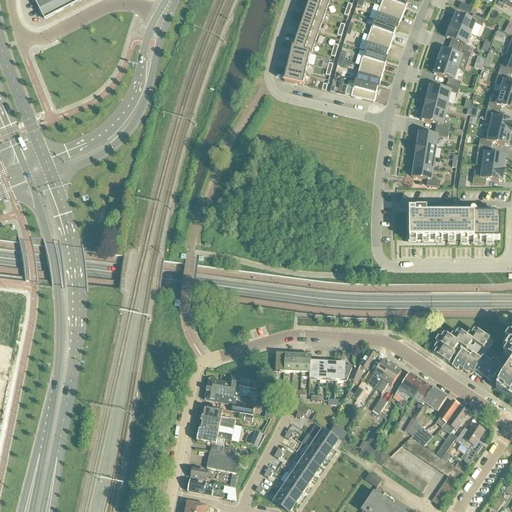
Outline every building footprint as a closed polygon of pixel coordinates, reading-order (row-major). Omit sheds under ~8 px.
[(33,0),(45,21),(85,0),(33,0)] [(329,5),(313,0),(310,0),(307,9),(325,16),(329,5)] [(362,9),(365,2),(359,0),(356,7),(362,9)] [(383,0),(380,8),(402,17),(408,3),(401,0),(383,0)] [(511,0),(500,0),(497,7),(503,10),(505,6),(511,9),(511,0)] [(458,11),(470,16),(471,15),(473,10),(461,5),(458,11)] [(374,22),(374,23),(397,31),(402,17),(380,8),(375,23),(374,22)] [(325,16),(307,9),(304,19),(322,26),(325,16)] [(456,17),(451,28),(471,37),(475,25),(482,28),(484,22),(473,17),(470,23),(456,17)] [(322,26),(304,19),(300,30),(318,36),(322,26)] [(374,23),(368,38),(391,45),(396,31),(397,32),(397,31),(374,23)] [(461,46),(458,52),(470,56),(473,51),(466,48),(471,37),(451,28),(446,40),(461,46)] [(318,36),(300,30),(297,40),(315,46),(318,36)] [(368,38),(363,53),(387,60),(386,60),(391,45),(368,38)] [(315,46),(297,40),(293,50),(292,49),(292,50),(311,56),(315,46)] [(311,57),(311,56),(292,50),(289,62),(308,66),(310,56),(311,57)] [(442,52),(438,64),(458,71),(465,73),(470,56),(458,52),(456,57),(442,52)] [(364,53),(360,68),(383,75),(387,60),(363,53),(364,53)] [(344,64),(346,56),(340,54),(338,62),(344,64)] [(488,70),(493,59),(488,57),(483,68),(488,70)] [(511,59),(508,71),(501,68),(498,75),(510,79),(511,75),(511,59)] [(305,77),(308,66),(289,62),(286,73),(305,77)] [(344,70),(346,64),(344,64),(338,62),(337,68),(344,70)] [(448,81),(446,87),(459,91),(461,85),(454,83),(458,71),(438,64),(434,76),(448,81)] [(355,83),(379,90),(383,75),(360,68),(356,83),(355,83)] [(305,77),(286,73),(284,84),(303,88),(305,77)] [(510,79),(498,75),(495,86),(502,88),(499,95),(511,99),(511,86),(509,85),(510,79)] [(374,105),(378,90),(379,90),(355,83),(351,99),(374,105)] [(430,89),(427,101),(448,106),(450,94),(457,96),(459,91),(446,87),(445,93),(430,89)] [(511,99),(499,95),(497,102),(490,100),(487,111),(499,115),(501,109),(511,112),(511,99)] [(427,101),(424,111),(445,116),(448,106),(427,101)] [(436,126),(435,132),(448,135),(449,129),(442,128),(445,116),(424,111),(421,123),(436,126)] [(499,115),(487,111),(484,123),(491,125),(490,131),(485,130),(510,136),(511,128),(511,123),(498,121),(499,115)] [(510,136),(485,130),(482,142),(480,142),(478,148),(491,151),(492,145),(507,148),(510,136)] [(419,136),(417,147),(436,150),(438,139),(447,141),(448,135),(435,132),(434,138),(419,136)] [(417,147),(415,158),(434,161),(436,150),(417,147)] [(491,151),(478,148),(475,167),(503,172),(505,159),(490,157),(491,151)] [(415,158),(414,168),(433,171),(434,161),(415,158)] [(503,172),(475,167),(475,168),(482,169),(481,175),(474,174),(472,186),(485,188),(486,182),(501,184),(503,172)] [(426,188),(439,190),(440,184),(431,182),(433,171),(414,168),(412,180),(427,182),(426,188)] [(500,242),(500,217),(440,217),(440,214),(429,214),(429,218),(427,218),(426,212),(415,212),(415,214),(409,214),(409,242),(500,242)] [(0,357),(12,360),(24,304),(0,298),(0,357)] [(511,333),(505,343),(509,346),(505,352),(507,353),(502,361),(499,361),(488,353),(493,346),(492,345),(473,332),(471,332),(466,339),(457,333),(454,337),(453,336),(450,340),(443,335),(440,339),(439,338),(435,344),(438,345),(435,349),(436,350),(433,355),(449,366),(457,372),(459,370),(467,376),(469,373),(477,379),(479,376),(487,382),(489,379),(493,382),(499,374),(502,376),(504,378),(497,388),(504,392),(503,394),(511,399),(511,333)] [(354,371),(349,381),(354,383),(357,385),(358,385),(364,370),(368,373),(377,358),(369,353),(359,368),(358,373),(354,371)] [(275,374),(284,374),(285,356),(276,356),(275,374)] [(284,374),(293,375),(294,357),(285,356),(284,374)] [(293,375),(301,375),(302,357),(294,357),(293,375)] [(301,379),(309,380),(310,380),(311,363),(311,357),(302,357),(301,375),(301,379)] [(369,383),(367,386),(376,392),(392,368),(383,362),(369,383)] [(309,382),(318,382),(319,364),(311,363),(310,380),(309,380),(309,382)] [(318,382),(327,383),(328,364),(319,364),(318,382)] [(327,383),(336,383),(337,365),(328,364),(327,383)] [(337,365),(336,383),(344,383),(347,384),(352,370),(352,368),(345,367),(345,365),(342,365),(337,365)] [(392,368),(376,392),(382,396),(388,386),(392,389),(401,374),(392,368)] [(410,376),(396,396),(404,402),(418,381),(410,376)] [(209,382),(207,391),(225,394),(224,396),(229,397),(229,396),(235,397),(235,398),(237,399),(239,388),(240,380),(230,378),(229,386),(209,382)] [(240,380),(239,388),(255,391),(257,383),(250,382),(240,380)] [(401,406),(399,409),(403,412),(408,404),(406,403),(409,399),(413,402),(424,385),(418,381),(404,402),(400,405),(401,406)] [(424,385),(413,402),(418,405),(422,407),(432,391),(424,385)] [(354,396),(352,400),(357,403),(363,393),(359,389),(354,396)] [(225,394),(207,391),(205,403),(226,407),(232,408),(231,414),(240,415),(241,408),(241,406),(235,404),(237,399),(235,398),(235,397),(229,396),(229,397),(224,396),(225,394)] [(447,401),(432,391),(422,407),(426,410),(427,411),(429,408),(437,414),(447,401)] [(381,400),(372,413),(379,418),(381,414),(387,404),(381,400)] [(447,425),(459,409),(452,404),(437,425),(440,427),(442,424),(446,427),(447,425)] [(296,412),(305,417),(309,411),(300,405),(296,412)] [(419,410),(416,414),(421,418),(426,410),(422,407),(418,405),(416,408),(419,410)] [(254,410),(241,408),(240,415),(255,418),(256,413),(254,412),(254,410)] [(436,458),(439,460),(442,462),(457,440),(451,436),(454,432),(456,433),(468,415),(459,409),(447,425),(446,427),(442,431),(450,437),(436,458)] [(204,410),(201,421),(235,428),(236,423),(222,420),(223,414),(204,410)] [(421,418),(416,414),(412,422),(416,425),(421,418)] [(244,424),(252,425),(253,418),(245,417),(244,424)] [(201,421),(199,432),(219,435),(220,430),(234,433),(235,428),(201,421)] [(407,435),(412,439),(422,430),(414,424),(407,435)] [(461,436),(455,444),(460,447),(467,452),(464,456),(468,459),(465,464),(469,467),(479,452),(483,447),(477,443),(484,433),(474,426),(465,439),(461,436)] [(422,430),(412,439),(424,449),(433,439),(422,430)] [(320,431),(314,441),(331,452),(338,443),(320,431)] [(219,435),(199,432),(197,444),(216,448),(218,441),(231,444),(232,438),(219,435)] [(367,444),(370,446),(374,441),(376,438),(373,435),(367,444)] [(308,436),(302,445),(306,448),(325,461),(331,452),(314,441),(308,436)] [(257,449),(260,443),(253,439),(250,446),(257,449)] [(402,449),(409,453),(415,444),(410,441),(402,449)] [(362,452),(360,454),(366,457),(372,447),(370,446),(367,444),(366,445),(362,452)] [(409,453),(414,456),(420,447),(415,444),(409,453)] [(372,447),(366,457),(372,461),(377,451),(374,449),(372,447)] [(414,456),(419,460),(425,450),(420,447),(414,456)] [(306,448),(300,457),(319,470),(325,461),(306,448)] [(224,449),(222,457),(234,459),(236,452),(224,449)] [(419,460),(424,463),(430,454),(425,450),(419,460)] [(372,461),(377,465),(383,455),(377,451),(372,461)] [(239,460),(210,454),(207,471),(236,476),(237,471),(239,461),(239,460)] [(424,463),(428,466),(434,457),(430,454),(424,463)] [(377,465),(381,468),(390,460),(383,455),(377,465)] [(294,466),(313,479),(319,470),(300,457),(302,459),(296,467),(294,466)] [(428,466),(433,469),(439,460),(436,458),(434,457),(428,466)] [(381,468),(389,472),(395,463),(390,460),(381,468)] [(433,469),(438,472),(444,463),(442,462),(439,460),(433,469)] [(389,472),(393,475),(399,466),(395,463),(389,472)] [(438,472),(443,476),(449,466),(444,463),(438,472)] [(455,470),(463,476),(467,471),(458,465),(455,470)] [(294,466),(288,475),(307,488),(313,479),(294,466)] [(393,475),(398,479),(404,470),(399,466),(393,475)] [(443,476),(448,479),(457,485),(463,476),(455,470),(449,466),(443,476)] [(191,479),(191,480),(207,483),(207,479),(212,480),(211,481),(216,482),(217,477),(214,476),(215,474),(193,470),(192,474),(191,474),(190,478),(191,479)] [(398,479),(403,482),(409,473),(404,470),(398,479)] [(403,482),(408,485),(414,476),(409,473),(403,482)] [(286,474),(280,483),(284,485),(301,497),(307,488),(288,475),(286,474)] [(365,482),(377,490),(381,483),(370,476),(365,482)] [(408,485),(413,488),(419,479),(414,476),(408,485)] [(413,488),(418,491),(424,482),(419,479),(413,488)] [(448,479),(445,484),(454,490),(457,485),(448,479)] [(424,482),(418,491),(422,495),(428,486),(424,482)] [(188,494),(222,501),(224,493),(213,491),(213,487),(190,483),(190,484),(189,485),(188,488),(189,489),(188,494)] [(445,484),(441,488),(451,495),(454,490),(445,484)] [(284,485),(278,494),(295,506),(301,497),(284,485)] [(441,488),(438,493),(448,500),(451,495),(441,488)] [(229,496),(227,502),(236,504),(236,503),(235,491),(230,490),(229,496)] [(409,511),(377,490),(374,494),(361,511),(409,511)] [(438,493),(435,498),(445,504),(448,500),(438,493)] [(280,496),(274,505),(284,511),(290,511),(295,506),(278,494),(278,495),(280,496)] [(499,497),(494,506),(499,509),(504,500),(499,497)] [(445,504),(435,498),(432,503),(441,509),(445,504)]
